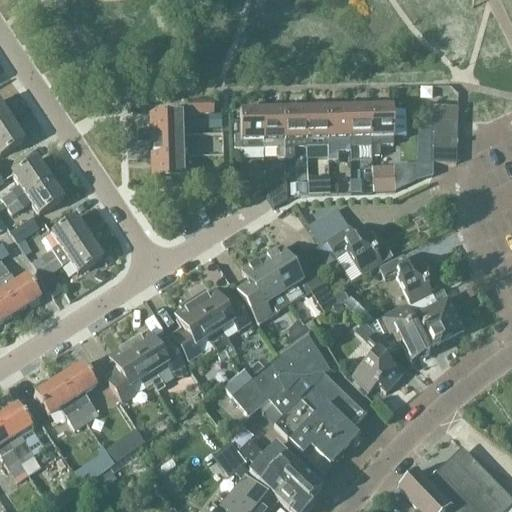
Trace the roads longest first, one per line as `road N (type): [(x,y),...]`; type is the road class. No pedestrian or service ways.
road 1 (residential): [(150,269),(0,35)]
road 2 (tertiary): [(351,511),(426,423),(511,355)]
road 3 (residential): [(0,366),(150,269)]
road 4 (residential): [(150,269),(257,206)]
